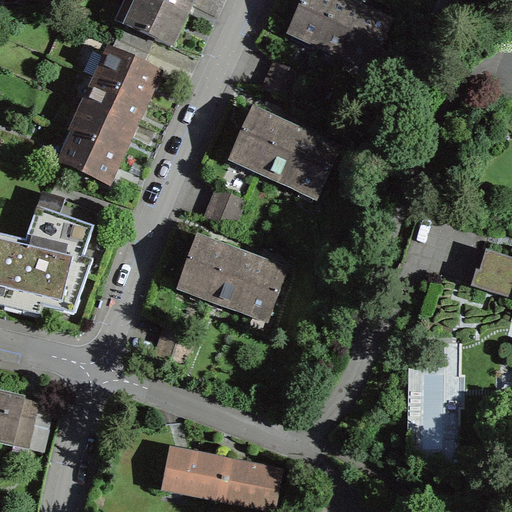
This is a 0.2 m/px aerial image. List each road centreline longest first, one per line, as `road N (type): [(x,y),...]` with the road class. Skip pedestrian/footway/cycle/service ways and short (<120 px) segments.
road 1 (residential): [(254,0),(101,367)]
road 2 (residential): [(101,367),(374,470),(444,511)]
road 3 (residential): [(101,367),(65,511)]
